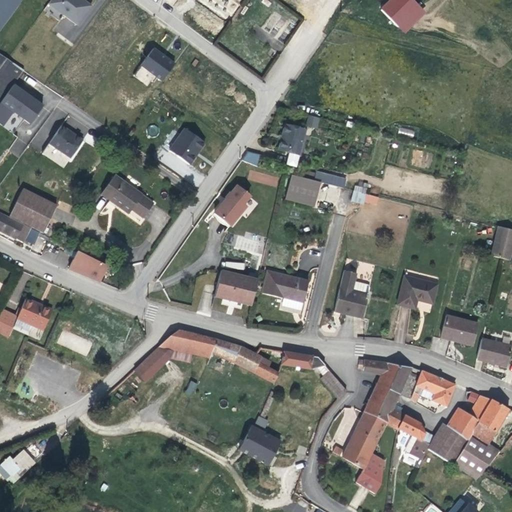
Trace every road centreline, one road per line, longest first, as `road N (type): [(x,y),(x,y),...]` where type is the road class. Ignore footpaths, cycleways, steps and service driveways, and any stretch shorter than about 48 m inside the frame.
road 1 (unclassified): [(128,304),(276,93)]
road 2 (unclassified): [(167,315),(163,334),(85,401),(0,438)]
road 3 (residential): [(331,348),(352,375),(350,388),(319,439),(308,483),(342,511)]
road 4 (tertiary): [(511,395),(393,350),(331,348)]
road 5 (unclassified): [(276,93),(148,0)]
road 6 (tertiary): [(309,347),(167,315)]
road 7 (tertiary): [(128,304),(0,245)]
road 8 (residential): [(309,347),(341,213)]
